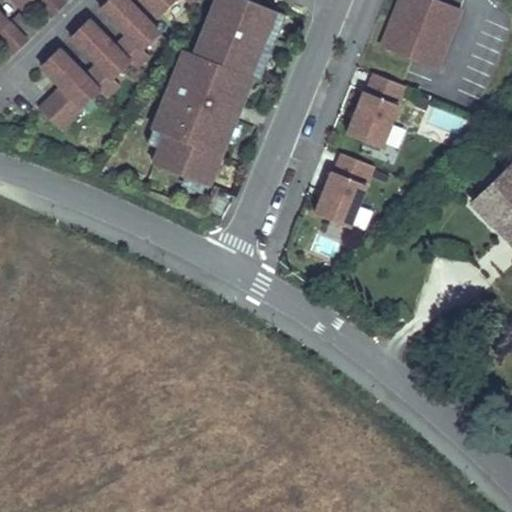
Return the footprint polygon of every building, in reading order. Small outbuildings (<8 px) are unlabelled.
[(63,2),(60,0),(5,0),(20,14),(30,4),(45,20),(63,2)] [(61,48),(43,66),(64,87),(42,109),(63,131),(86,108),(80,101),(96,85),(102,92),(108,98),(121,85),(116,79),(110,72),(126,56),(132,63),(138,69),(151,55),(145,50),(138,44),(156,26),(130,0),(109,0),(102,7),(129,35),(118,46),(91,19),(73,36),(100,64),(88,75),(61,48)] [(144,0),(160,17),(177,0),(187,0),(192,4),(196,0),(144,0)] [(277,10),(250,0),(217,0),(196,54),(186,50),(155,129),(168,134),(162,148),(156,164),(187,176),(208,185),(211,186),(238,118),(230,114),(235,103),(229,101),(241,71),(252,75),(277,10)] [(461,10),(436,0),(401,0),(398,9),(404,11),(401,18),(396,16),(383,46),(438,68),(461,10)] [(404,11),(398,9),(396,16),(401,18),(404,11)] [(262,79),(288,15),(277,10),(252,75),(241,71),(229,101),(235,103),(230,114),(238,118),(254,76),(262,79)] [(28,42),(0,12),(0,48),(10,59),(28,42)] [(145,50),(162,33),(156,26),(138,44),(145,50)] [(116,79),(132,63),(126,56),(110,72),(116,79)] [(367,92),(375,95),(382,76),(375,73),(367,92)] [(407,87),(382,76),(375,95),(367,92),(365,91),(348,134),(383,148),(407,87)] [(80,101),(86,108),(102,92),(96,85),(80,101)] [(429,106),(424,124),(459,134),(464,116),(429,106)] [(155,129),(150,143),(162,148),(168,134),(155,129)] [(335,172),(338,173),(345,154),(343,153),(335,172)] [(316,214),(351,228),(375,166),(345,154),(338,173),(335,172),(333,171),(316,214)] [(511,163),(472,201),(511,242),(511,163)] [(187,176),(183,185),(204,194),(208,185),(187,176)]
